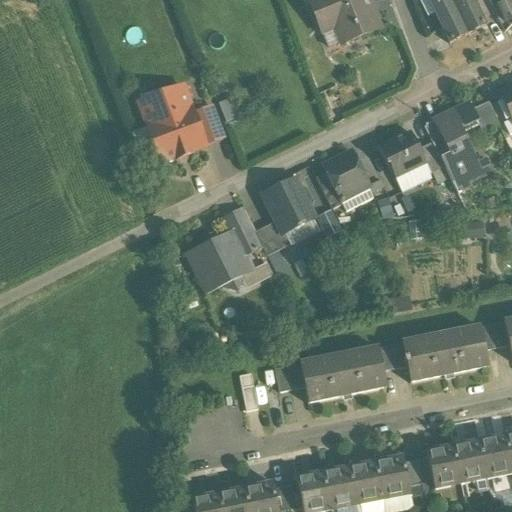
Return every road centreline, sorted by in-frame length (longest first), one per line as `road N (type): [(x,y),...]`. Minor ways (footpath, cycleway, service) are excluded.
road 1 (residential): [(511,399),(215,454)]
road 2 (residential): [(434,90),(170,229)]
road 3 (track): [(170,229),(0,317)]
